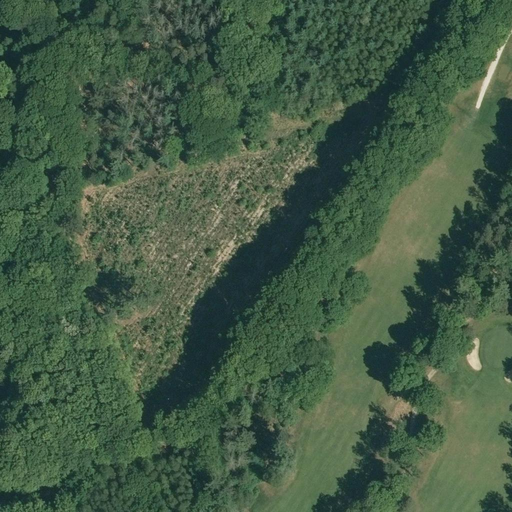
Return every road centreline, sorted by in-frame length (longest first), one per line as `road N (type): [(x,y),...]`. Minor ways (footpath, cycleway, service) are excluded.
road 1 (track): [(252,360),(509,0)]
road 2 (track): [(376,511),(406,452),(418,379),(511,240)]
